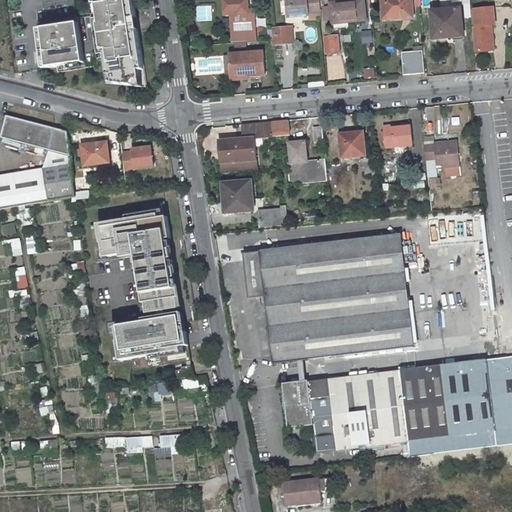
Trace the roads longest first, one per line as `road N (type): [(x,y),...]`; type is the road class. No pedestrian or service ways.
road 1 (unclassified): [(252,511),(185,118)]
road 2 (unclassified): [(185,118),(511,84)]
road 3 (unknown): [(247,481),(0,493)]
road 4 (unclassified): [(0,85),(130,124),(185,118)]
road 5 (unclassified): [(185,118),(163,0)]
